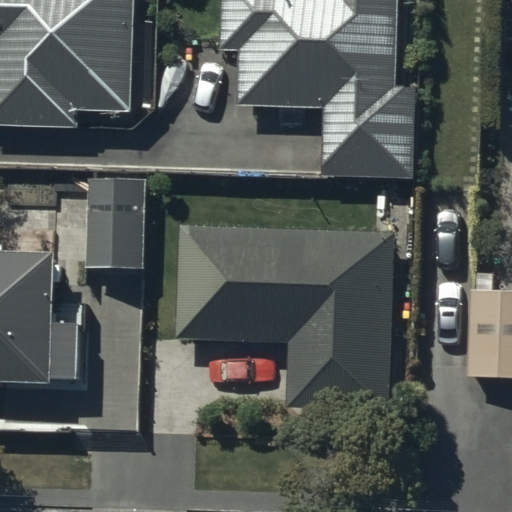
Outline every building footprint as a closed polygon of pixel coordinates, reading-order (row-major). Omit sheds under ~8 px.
[(0,0),(0,114),(74,117),(75,102),(130,104),(133,0),(0,0)] [(398,0),(227,0),(226,44),(252,45),(251,97),(338,100),(336,163),(407,165),(409,97),(395,97),(398,0)] [(145,181),(95,180),(92,264),(142,265),(145,181)] [(395,234),(189,228),(186,331),(298,335),(296,404),(389,407),(395,234)] [(50,324),(52,255),(0,252),(0,377),(79,380),(81,325),(50,324)] [(511,290),(478,290),(475,371),(511,372),(511,290)]
